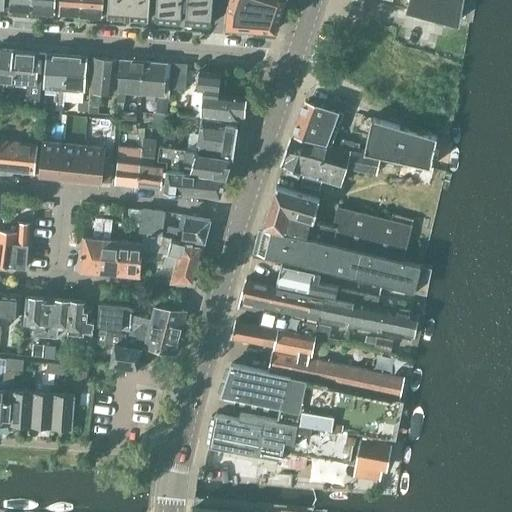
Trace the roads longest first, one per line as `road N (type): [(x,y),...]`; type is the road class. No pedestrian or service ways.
road 1 (unclassified): [(298,59),(0,32)]
road 2 (tertiary): [(170,511),(221,303)]
road 3 (residential): [(247,215),(65,191)]
road 4 (unclassified): [(221,303),(49,278)]
road 5 (tertiary): [(247,215),(298,59)]
